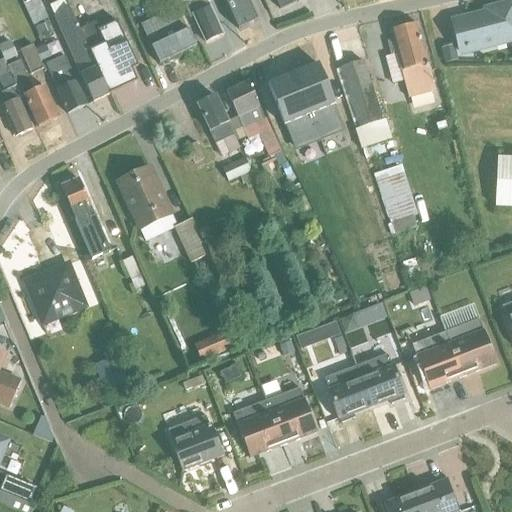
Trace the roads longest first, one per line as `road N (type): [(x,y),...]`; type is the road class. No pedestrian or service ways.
road 1 (residential): [(0,207),(43,165),(300,30),(425,0)]
road 2 (unclassified): [(202,511),(59,429),(0,282)]
road 3 (residential): [(260,511),(268,497),(483,415),(511,418)]
